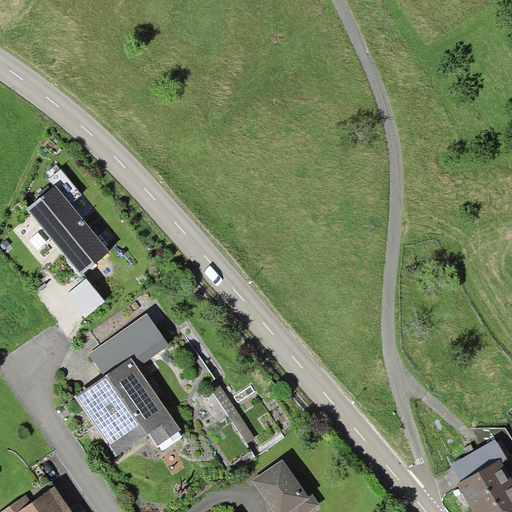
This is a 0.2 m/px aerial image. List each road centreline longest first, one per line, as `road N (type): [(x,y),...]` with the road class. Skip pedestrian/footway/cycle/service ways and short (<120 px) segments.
road 1 (tertiary): [(0,62),(113,155),(428,511)]
road 2 (track): [(337,0),(372,75),(396,166),(389,339),(433,511)]
road 3 (residential): [(19,370),(113,511)]
